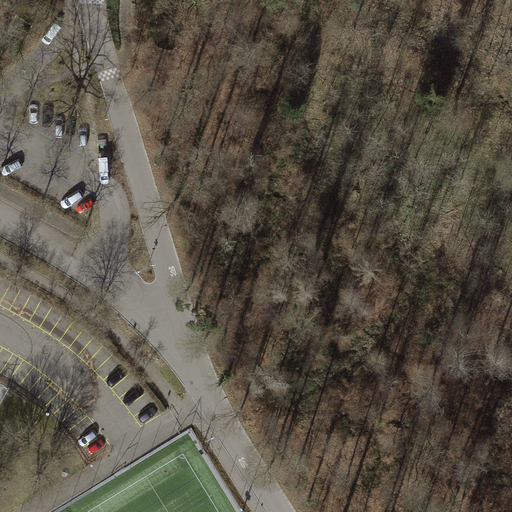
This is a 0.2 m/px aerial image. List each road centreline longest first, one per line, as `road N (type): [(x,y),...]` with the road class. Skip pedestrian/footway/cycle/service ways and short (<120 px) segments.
road 1 (residential): [(84,0),(164,252),(175,335)]
road 2 (residential): [(0,217),(100,273),(175,335)]
road 3 (residential): [(175,335),(280,511)]
